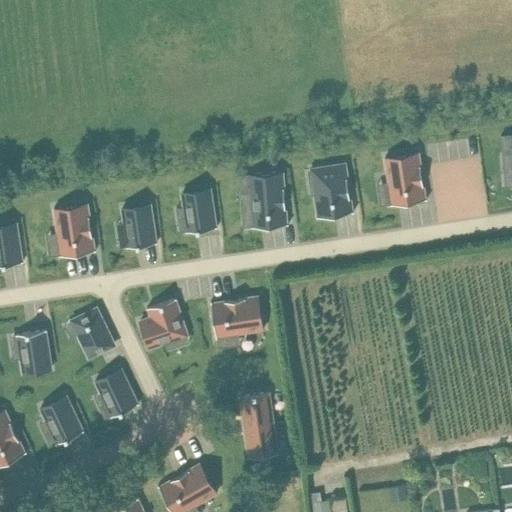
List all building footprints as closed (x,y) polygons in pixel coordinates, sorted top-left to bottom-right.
[(511,133),(501,134),(502,153),(511,151),(511,132),(511,133)] [(418,151),(385,156),(389,181),(392,203),(390,203),(390,204),(427,198),(427,197),(425,198),(418,151)] [(324,181),(314,182),(316,194),(315,194),(317,204),(318,204),(319,215),(317,216),(317,217),(354,211),(354,210),(351,210),(344,163),(321,167),(324,181)] [(249,173),(239,174),(240,192),(251,192),(253,225),(251,225),(251,226),(288,223),(288,222),(286,223),(282,170),(249,172),(249,173)] [(187,217),(182,218),(184,230),(186,230),(186,231),(197,229),(197,230),(200,230),(200,229),(217,226),(217,225),(215,226),(209,187),(183,191),(185,206),(187,217)] [(87,202),(54,206),(58,232),(61,254),(59,254),(59,255),(96,249),(96,248),(94,249),(87,202)] [(127,232),(122,233),(124,246),(126,245),(126,246),(137,245),(140,245),(140,244),(157,241),(155,241),(149,202),(123,206),(125,221),(127,232)] [(0,264),(3,264),(3,265),(7,264),(6,263),(24,261),(24,260),(21,260),(15,222),(0,223),(0,264)] [(212,300),(211,300),(216,337),(217,337),(217,335),(239,331),(264,328),(259,295),(212,302),(212,300)] [(152,316),(139,320),(148,346),(163,341),(175,337),(186,333),(185,329),(175,298),(177,298),(176,297),(147,307),(147,308),(149,307),(152,316)] [(97,307),(71,319),(72,320),(79,333),(89,355),(114,344),(97,308),(97,307)] [(16,334),(14,334),(15,347),(20,346),(22,358),(24,372),(50,368),(44,330),(47,329),(47,328),(30,331),(30,330),(26,331),(26,332),(16,333),(16,334)] [(120,367),(96,379),(102,392),(107,402),(103,404),(108,416),(110,415),(111,416),(120,411),(121,412),(124,410),(123,410),(139,402),(136,403),(120,367)] [(253,393),(241,395),(245,426),(272,422),(268,391),(256,393),(256,392),(252,392),(253,393)] [(65,394),(41,406),(47,419),(52,429),(48,431),(53,443),(56,442),(56,443),(65,438),(66,439),(69,437),(84,429),(82,430),(65,394)] [(4,408),(0,409),(0,463),(27,451),(26,450),(24,451),(4,408)] [(272,422),(245,426),(250,456),(248,456),(248,457),(279,452),(278,452),(276,452),(272,422)] [(201,463),(158,487),(172,511),(178,511),(217,490),(201,463)] [(113,511),(143,511),(137,498),(139,497),(138,496),(110,509),(110,510),(112,509),(113,511)]
